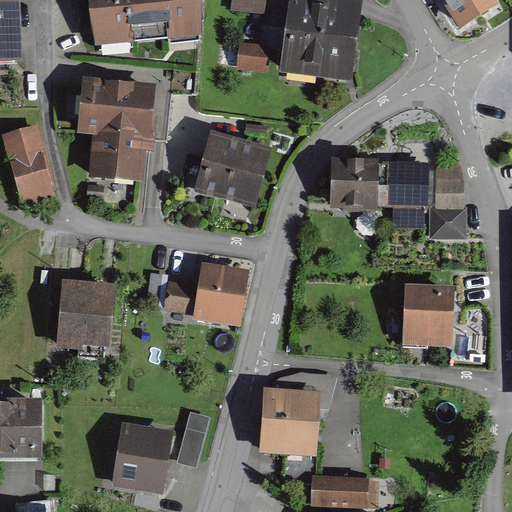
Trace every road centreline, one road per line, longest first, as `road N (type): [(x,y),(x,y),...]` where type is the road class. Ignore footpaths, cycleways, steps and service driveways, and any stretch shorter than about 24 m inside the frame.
road 1 (residential): [(444,72),(496,229),(504,383),(492,511)]
road 2 (residential): [(216,511),(279,256)]
road 3 (residential): [(279,256),(294,198),(321,154),(345,130),(444,72)]
road 4 (residential): [(42,0),(45,89),(68,224)]
road 5 (residential): [(68,224),(279,256)]
